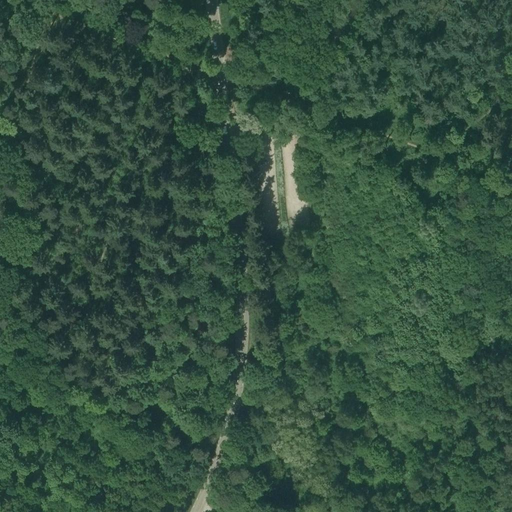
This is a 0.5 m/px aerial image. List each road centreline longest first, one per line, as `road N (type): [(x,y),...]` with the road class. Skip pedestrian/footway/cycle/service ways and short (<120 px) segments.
road 1 (unclassified): [(196,511),(226,435),(243,339),(210,0)]
road 2 (track): [(217,68),(511,183)]
road 3 (track): [(217,68),(155,54),(24,0)]
